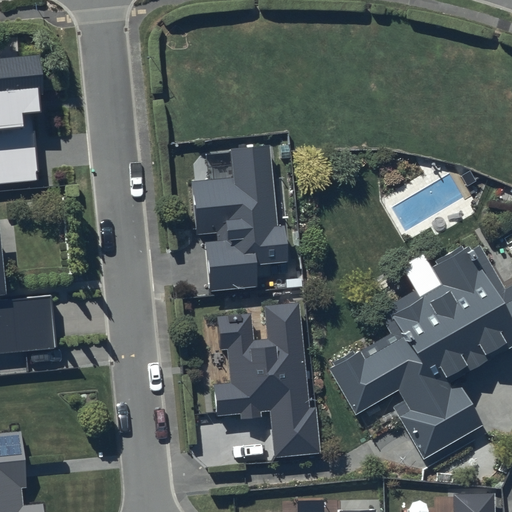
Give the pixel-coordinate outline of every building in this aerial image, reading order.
[(41,56),(0,59),(0,184),(40,180),(33,113),(41,112),(39,95),(45,94),(41,56)] [(234,176),(192,181),(197,235),(216,233),(217,241),(205,242),(209,292),(258,286),(256,266),(288,263),(285,226),(278,227),(270,145),(231,149),(234,176)] [(0,357),(57,353),(52,298),(0,302),(0,293),(7,292),(0,221),(0,357)] [(393,336),(332,370),(355,411),(396,388),(405,404),(395,409),(423,458),(480,426),(456,383),(451,386),(449,383),(511,347),(511,284),(502,289),(478,246),(466,253),(462,247),(427,266),(421,256),(402,266),(417,293),(380,314),(393,336)] [(251,313),(216,317),(220,350),(227,349),(231,383),(214,385),(216,416),(240,413),(241,419),(262,417),(261,411),(270,411),(274,457),(321,452),(316,407),(310,408),(299,303),(264,306),(267,339),(254,340),(251,313)] [(22,436),(0,437),(0,511),(47,511),(47,507),(28,509),(22,436)] [(494,511),(495,494),(453,494),(453,511),(494,511)]
